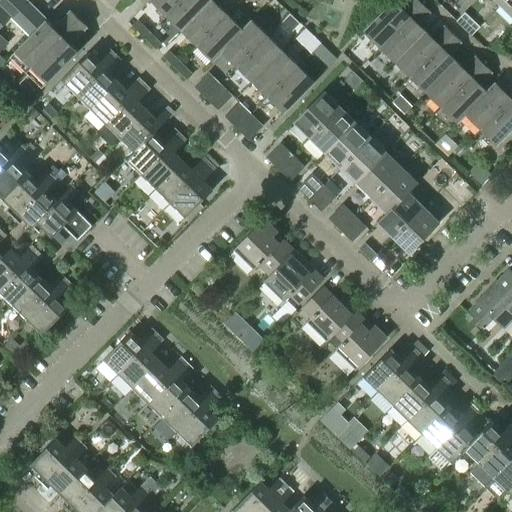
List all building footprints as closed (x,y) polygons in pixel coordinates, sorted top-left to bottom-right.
[(46,20),(26,0),(0,0),(0,28),(11,18),(30,37),(46,20)] [(151,0),(167,15),(181,0),(151,0)] [(182,30),(211,0),(181,0),(167,15),(182,30)] [(198,45),(228,15),(212,0),(211,0),(182,30),(198,45)] [(380,46),(422,4),(418,0),(409,0),(402,8),(394,0),(364,31),(380,46)] [(511,14),(511,0),(505,0),(502,4),(511,14)] [(396,62),(425,31),(418,24),(430,12),(422,4),(380,46),(396,62)] [(78,51),(71,44),(87,27),(71,11),(54,28),(46,20),(30,37),(10,57),(42,88),(78,51)] [(243,30),(228,15),(198,45),(213,61),(222,52),(222,51),(243,30)] [(238,66),(267,36),(252,20),(243,30),(222,51),(222,52),(238,66)] [(150,32),(138,21),(132,26),(144,38),(150,32)] [(411,77),(453,34),(445,26),(433,38),(425,31),(396,62),(411,77)] [(162,44),(150,32),(144,38),(156,50),(162,44)] [(426,92),(456,61),(449,54),(461,42),(453,34),(411,77),(426,92)] [(253,82),(283,51),(267,36),(238,66),(253,82)] [(76,96),(116,55),(110,49),(98,61),(88,52),(60,81),(76,96)] [(181,63),(169,51),(163,56),(175,68),(181,63)] [(268,97),(298,66),(283,51),(253,82),(268,97)] [(90,110),(118,81),(109,73),(121,60),(116,55),(76,96),(90,110)] [(442,107),(484,64),(475,56),(464,68),(456,61),(426,92),(442,107)] [(192,74),(181,63),(175,68),(187,80),(192,74)] [(488,92),(487,91),(480,84),(492,72),(484,64),(442,107),(458,122),(466,114),(488,92)] [(284,112),(314,82),(298,66),(268,97),(284,112)] [(194,87),(201,94),(215,79),(207,72),(194,87)] [(105,124),(145,83),(139,78),(127,90),(118,81),(90,110),(105,124)] [(206,99),(220,84),(215,79),(201,94),(206,99)] [(481,129),(511,97),(511,81),(503,90),(495,83),(487,91),(488,92),(466,114),(481,129)] [(119,138),(147,110),(138,101),(151,89),(145,83),(105,124),(119,138)] [(211,104),(225,89),(220,84),(206,99),(211,104)] [(211,104),(218,111),(232,96),(225,89),(211,104)] [(310,138),(340,107),(324,91),(294,122),(310,138)] [(497,144),(511,129),(511,97),(481,129),(497,144)] [(224,117),(232,124),(246,110),(238,102),(224,117)] [(126,161),(154,132),(154,133),(174,112),(168,106),(156,118),(147,110),(119,138),(133,152),(125,160),(126,161)] [(325,153),(355,122),(340,107),(310,138),(325,153)] [(237,129),(251,115),(246,110),(232,124),(237,129)] [(242,134),(256,119),(251,115),(237,129),(242,134)] [(242,134),(249,141),(263,127),(256,119),(242,134)] [(341,168),(371,137),(355,122),(325,153),(341,168)] [(141,175),(180,134),(175,128),(163,141),(154,133),(154,132),(126,161),(141,175)] [(155,189),(183,161),(174,152),(186,140),(180,134),(141,175),(155,189)] [(356,183),(386,152),(371,137),(341,168),(356,183)] [(0,172),(24,148),(18,143),(13,147),(4,138),(0,142),(0,172)] [(266,157),(273,165),(288,150),(280,143),(266,157)] [(0,194),(4,198),(28,173),(19,164),(30,154),(24,148),(0,172),(0,194)] [(278,169),(292,155),(288,150),(273,165),(278,169)] [(372,198),(401,167),(386,152),(356,183),(372,198)] [(283,174),(298,160),(292,155),(278,169),(283,174)] [(170,204),(210,163),(204,157),(192,169),(183,161),(155,189),(170,204)] [(283,174),(291,182),(305,168),(298,160),(283,174)] [(185,218),(213,190),(204,181),(216,168),(210,163),(170,204),(185,218)] [(408,192),(417,183),(401,167),(372,198),(387,213),(408,192)] [(13,217),(53,177),(47,171),(37,181),(28,173),(4,198),(13,207),(8,213),(13,217)] [(297,187),(304,195),(318,180),(311,173),(297,187)] [(32,226),(57,201),(49,193),(59,182),(53,177),(13,217),(18,222),(23,217),(32,226)] [(309,200),(323,185),(318,180),(304,195),(309,200)] [(314,205),(328,190),(323,185),(309,200),(314,205)] [(63,226),(77,211),(68,202),(78,192),(72,186),(57,201),(32,226),(38,232),(43,226),(53,236),(63,226)] [(314,205),(322,212),(336,198),(328,190),(314,205)] [(424,207),(408,192),(387,213),(378,222),(394,238),(424,207)] [(327,218),(335,225),(349,211),(341,203),(327,218)] [(409,253),(439,223),(424,207),(394,238),(409,253)] [(77,240),(92,225),(77,211),(63,226),(77,240)] [(340,230),(354,216),(349,211),(335,225),(340,230)] [(345,235),(359,221),(354,216),(340,230),(345,235)] [(291,253),(274,237),(279,231),(265,217),(233,250),(253,270),(258,265),(269,276),(264,281),(265,282),(296,251),(295,250),(291,253)] [(345,235),(352,242),(366,228),(359,221),(345,235)] [(0,259),(11,249),(10,248),(2,256),(0,253),(0,242),(6,236),(1,230),(0,230),(0,259)] [(377,255),(365,243),(359,249),(371,261),(377,255)] [(0,288),(37,251),(32,245),(20,257),(11,249),(0,259),(0,288)] [(0,294),(12,306),(40,278),(31,269),(43,257),(37,251),(0,288),(0,294)] [(321,282),(305,267),(309,263),(296,251),(265,282),(284,300),(289,296),(298,305),(321,282)] [(389,267),(377,255),(371,261),(383,272),(389,267)] [(504,327),(511,318),(511,272),(509,270),(470,310),(475,316),(473,319),(484,329),(495,318),(504,327)] [(27,320),(67,280),(61,274),(49,286),(40,278),(12,306),(27,320)] [(42,335),(70,306),(60,297),(72,285),(67,280),(27,320),(42,335)] [(325,340),(355,309),(343,297),(339,301),(333,295),(330,298),(320,289),(301,309),(310,318),(306,322),(325,340)] [(355,370),(387,337),(374,325),(369,330),(353,314),(357,311),(355,309),(325,340),(326,342),(334,334),(342,342),(335,350),(355,370)] [(118,375),(158,334),(152,328),(140,341),(131,332),(103,360),(118,375)] [(132,389),(160,361),(151,352),(163,340),(158,334),(118,375),(132,389)] [(377,392),(417,351),(412,346),(400,358),(391,349),(362,377),(377,392)] [(392,406),(420,378),(411,369),(424,357),(417,351),(377,392),(392,406)] [(147,403),(187,362),(181,357),(169,369),(160,361),(132,389),(147,403)] [(161,418),(189,389),(181,381),(193,368),(187,362),(147,403),(161,418)] [(407,421),(447,380),(441,374),(429,386),(420,378),(392,406),(407,421)] [(421,435),(449,406),(441,398),(453,386),(447,380),(407,421),(421,435)] [(176,432),(216,391),(210,385),(198,398),(189,389),(161,418),(176,432)] [(191,447),(219,418),(210,409),(222,397),(216,391),(176,432),(191,447)] [(436,449),(476,408),(470,403),(458,415),(449,406),(421,435),(436,449)] [(479,435),(478,434),(470,426),(482,414),(476,408),(436,449),(451,464),(464,450),(479,435)] [(343,427),(329,414),(322,421),(336,435),(343,427)] [(478,464),(511,429),(511,418),(501,430),(491,421),(478,434),(479,435),(464,450),(478,464)] [(357,442),(343,427),(336,435),(350,449),(357,442)] [(493,478),(511,458),(511,429),(478,464),(493,478)] [(41,483),(81,442),(75,437),(65,447),(56,438),(31,463),(41,473),(36,478),(41,483)] [(61,492),(85,467),(77,458),(87,448),(81,442),(41,483),(46,488),(51,483),(61,492)] [(507,493),(511,488),(511,458),(493,478),(507,493)] [(70,511),(110,471),(104,465),(94,475),(85,467),(61,492),(70,501),(65,506),(70,511)] [(98,511),(114,496),(114,495),(106,487),(116,477),(110,471),(70,511),(79,511),(80,511),(98,511)] [(288,511),(290,510),(290,509),(280,500),(283,497),(286,500),(294,492),(279,478),(272,486),(274,488),(271,491),(261,481),(230,511),(288,511)] [(397,489),(402,483),(398,479),(393,484),(397,489)] [(402,493),(407,488),(402,483),(397,489),(402,493)] [(126,511),(147,491),(141,486),(131,496),(122,487),(114,495),(114,496),(98,511),(126,511)] [(147,511),(143,508),(153,497),(147,491),(126,511),(147,511)] [(331,511),(336,507),(322,493),(314,501),(316,503),(314,506),(303,496),(290,509),(290,510),(288,511),(331,511)]
